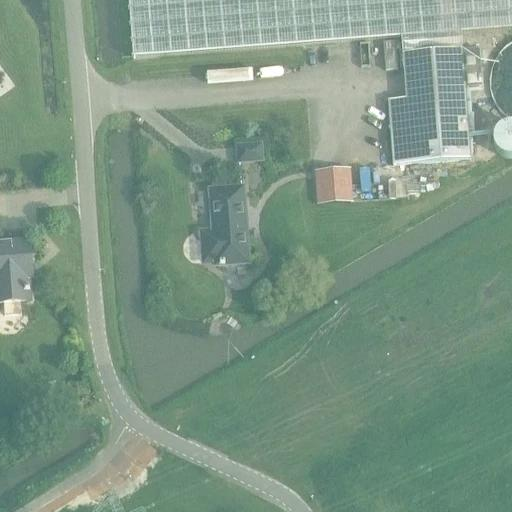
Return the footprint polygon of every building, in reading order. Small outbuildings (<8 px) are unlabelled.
[(511,0),(127,0),(132,59),(400,39),(401,42),(402,56),(462,52),(460,35),(511,30),(511,0)] [(403,71),(402,56),(401,42),(383,44),(385,73),(403,71)] [(511,47),(507,50),(500,54),(494,59),(489,66),(486,73),(484,80),(484,87),(485,96),(488,103),(492,110),(498,116),(504,121),(511,124),(511,47)] [(470,161),(462,52),(402,56),(403,71),(405,101),(387,102),(392,167),(470,161)] [(479,52),(464,53),(467,88),(481,87),(479,52)] [(238,164),(261,162),(260,146),(236,148),(238,164)] [(350,171),(314,174),(317,207),(352,204),(350,171)] [(215,267),(247,264),(242,190),(210,192),(213,233),(201,234),(203,264),(215,263),(215,267)] [(27,265),(31,265),(29,242),(0,244),(0,304),(3,305),(4,317),(21,316),(20,303),(30,303),(27,265)]
